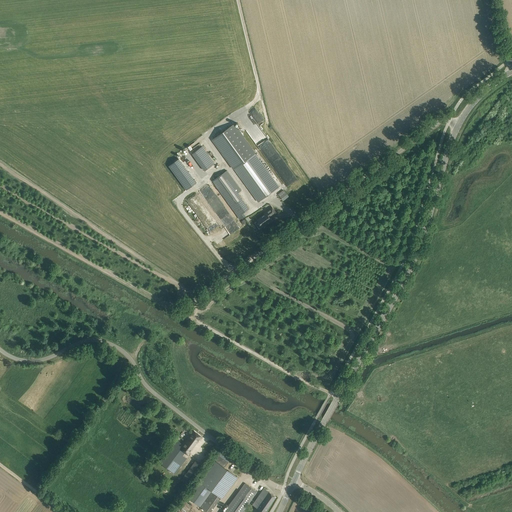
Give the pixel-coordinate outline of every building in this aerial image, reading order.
[(234,124),(213,139),(234,168),(258,202),(279,187),(255,153),(234,124)] [(214,163),(200,143),(196,146),(197,148),(191,152),(203,170),(214,163)] [(178,157),(168,164),(185,190),(195,183),(178,157)] [(243,213),(249,208),(237,192),(241,189),(227,170),(212,181),(240,219),(245,215),(243,213)] [(277,193),(282,201),(288,197),(283,189),(277,193)] [(216,206),(215,191),(204,192),(204,198),(209,198),(209,206),(214,206),(216,206)] [(190,197),(198,211),(203,208),(195,194),(190,197)] [(276,213),(273,209),(272,207),(264,213),(265,214),(258,219),(263,227),(272,220),(270,217),(276,213)] [(183,445),(176,439),(159,462),(174,474),(186,458),(182,455),(184,452),(187,454),(201,436),(194,431),(183,445)] [(201,447),(198,451),(194,458),(201,463),(209,452),(201,447)] [(218,455),(215,460),(224,467),(230,460),(225,456),(223,459),(218,455)] [(215,460),(188,497),(207,511),(209,511),(220,497),(221,498),(237,477),(215,460)] [(181,480),(187,485),(202,465),(195,461),(181,480)] [(222,511),(241,511),(257,491),(245,483),(224,511),(223,511),(222,511)] [(264,511),(276,497),(264,488),(255,500),(260,504),(254,511),(255,511),(264,511)]
